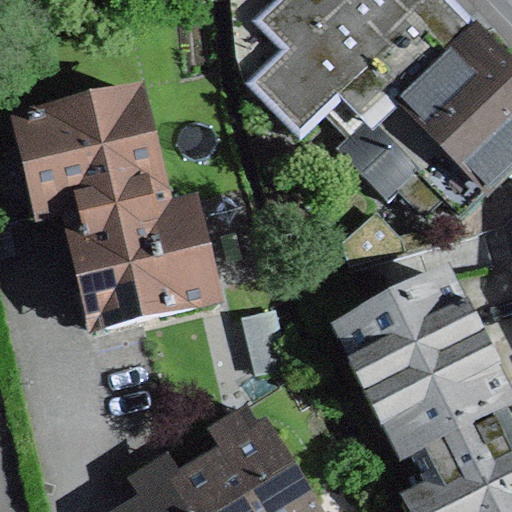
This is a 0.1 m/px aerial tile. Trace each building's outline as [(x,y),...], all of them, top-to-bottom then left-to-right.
[(511,180),(511,68),(444,0),(234,0),(238,62),(250,92),(302,140),(325,120),(345,142),(338,153),(387,206),(398,195),(423,220),(444,202),(461,220),(481,200),(487,205),(511,180)] [(198,200),(174,206),(144,89),(11,124),(37,227),(62,221),(90,343),(226,310),(198,200)] [(511,511),(511,389),(450,271),(334,332),(416,497),(401,503),(405,511),(511,511)] [(275,313),(242,321),(255,376),(289,368),(275,313)] [(121,511),(322,511),(266,426),(258,430),(246,411),(209,434),(220,453),(181,476),(171,459),(126,485),(136,503),(121,511)]
